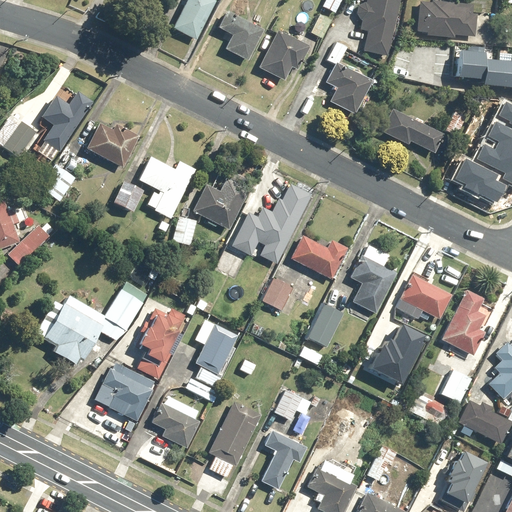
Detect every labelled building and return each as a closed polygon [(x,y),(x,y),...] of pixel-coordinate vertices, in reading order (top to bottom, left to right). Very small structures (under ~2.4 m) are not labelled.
[(193,40),(211,3),(204,0),(184,0),(170,29),(193,40)] [(323,0),(319,9),(331,15),(338,0),(323,0)] [(365,52),(384,57),(396,0),(365,0),(359,30),(370,33),(365,52)] [(471,7),(418,3),(415,34),(469,39),(471,7)] [(254,41),(259,31),(223,13),(215,29),(229,36),(221,52),(244,63),(254,41)] [(329,20),(316,14),(307,34),(319,40),(329,20)] [(273,33),(256,69),(282,82),(289,70),(295,73),(307,50),(273,33)] [(343,49),(332,44),(324,61),(335,66),(343,49)] [(458,51),(457,74),(480,75),(479,83),(511,85),(511,60),(479,59),(480,53),(458,51)] [(352,115),(368,82),(330,64),(321,83),(333,89),(326,103),(352,115)] [(73,94),(65,106),(51,97),(37,120),(50,128),(40,143),(55,153),(88,104),(73,94)] [(511,103),(507,101),(500,116),(511,121),(510,123),(511,124),(511,103)] [(387,112),(377,133),(404,145),(406,142),(431,153),(439,136),(387,112)] [(452,113),(443,130),(453,134),(461,117),(452,113)] [(97,121),(83,147),(120,166),(138,134),(114,121),(111,128),(97,121)] [(504,177),(511,181),(511,129),(496,122),(489,136),(499,141),(495,148),(483,142),(475,159),(505,173),(504,177)] [(21,125),(2,149),(15,159),(34,136),(21,125)] [(467,159),(457,179),(467,184),(466,187),(498,203),(507,185),(498,181),(501,175),(467,159)] [(175,165),(172,171),(150,161),(139,182),(161,193),(152,213),(164,219),(188,171),(175,165)] [(74,181),(51,166),(36,189),(59,204),(74,181)] [(238,200),(237,200),(246,180),(224,170),(216,190),(202,183),(188,212),(223,230),(232,212),(234,208),(238,200)] [(121,184),(110,202),(129,213),(140,194),(121,184)] [(274,268),(307,197),(283,186),(269,214),(259,210),(255,219),(245,215),(230,247),(274,268)] [(0,204),(0,249),(14,244),(0,204)] [(168,242),(186,247),(192,222),(175,217),(168,242)] [(33,232),(7,256),(17,267),(44,243),(33,232)] [(299,237),(288,260),(328,280),(345,248),(326,239),(322,248),(299,237)] [(371,315),(392,276),(359,258),(338,298),(371,315)] [(159,270),(151,265),(143,278),(151,282),(159,270)] [(408,273),(395,300),(434,319),(447,293),(408,273)] [(277,313),(289,289),(270,279),(258,303),(277,313)] [(140,304),(117,291),(102,317),(124,330),(140,304)] [(477,298),(462,291),(438,339),(469,355),(481,333),(475,330),(482,317),(470,311),(477,298)] [(306,337),(325,347),(342,314),(323,304),(306,337)] [(73,368),(96,326),(57,305),(37,341),(50,347),(46,354),(73,368)] [(133,368),(154,378),(184,316),(172,311),(169,317),(150,308),(131,348),(140,352),(133,368)] [(211,327),(191,364),(215,376),(234,339),(211,327)] [(375,338),(363,367),(400,383),(418,340),(395,330),(389,344),(375,338)] [(483,384),(498,399),(511,385),(511,353),(503,344),(491,355),(497,362),(490,369),(494,373),(483,384)] [(253,364),(241,359),(236,372),(248,377),(253,364)] [(197,369),(192,380),(211,389),(216,378),(213,377),(197,369)] [(33,381),(16,370),(12,378),(28,388),(33,381)] [(91,401),(135,421),(149,391),(105,370),(91,401)] [(437,396),(457,403),(466,380),(446,373),(437,396)] [(206,390),(186,379),(181,390),(201,400),(206,390)] [(281,390),(268,413),(286,423),(299,400),(281,390)] [(446,410),(417,393),(406,412),(435,429),(446,410)] [(455,424),(497,442),(506,420),(486,412),(488,407),(477,402),(475,406),(465,401),(455,424)] [(259,417),(230,402),(204,453),(233,468),(259,417)] [(143,430),(183,450),(196,423),(156,403),(143,430)] [(339,405),(333,417),(348,425),(354,413),(339,405)] [(330,419),(319,441),(334,448),(345,426),(330,419)] [(511,426),(498,455),(511,462),(511,426)] [(302,447),(269,432),(262,448),(271,452),(257,482),(271,489),(285,458),(295,463),(302,447)] [(378,448),(364,476),(380,484),(394,457),(378,448)] [(446,482),(438,499),(459,510),(483,461),(460,450),(456,459),(452,456),(444,472),(447,473),(444,481),(446,482)] [(337,511),(350,489),(315,470),(306,488),(320,496),(312,510),(315,511),(337,511)] [(511,511),(511,488),(499,511),(511,511)] [(362,492),(351,511),(399,511),(400,510),(362,492)]
